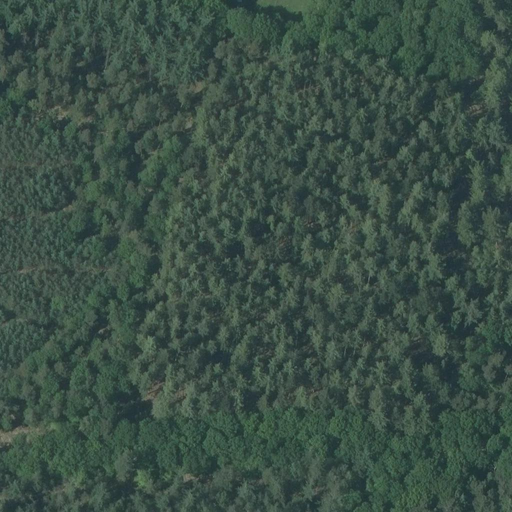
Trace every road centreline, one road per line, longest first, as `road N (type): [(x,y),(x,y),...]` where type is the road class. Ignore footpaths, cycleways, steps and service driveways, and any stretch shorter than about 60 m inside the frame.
road 1 (track): [(498,0),(510,67),(501,161),(474,253),(407,417)]
road 2 (track): [(0,451),(392,443)]
road 3 (unknown): [(392,443),(407,417),(511,337)]
